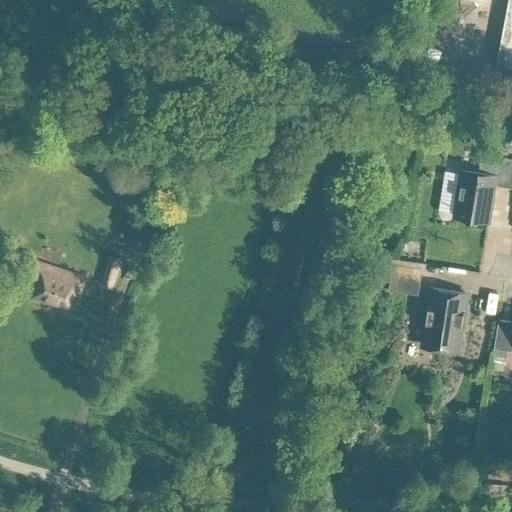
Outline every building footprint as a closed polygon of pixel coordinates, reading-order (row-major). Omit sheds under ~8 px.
[(511,0),(508,0),(496,64),(511,67),(511,0)] [(446,62),(444,75),(462,78),(464,64),(446,62)] [(332,176),(339,150),(323,146),(316,171),(332,176)] [(494,177),(497,156),(482,153),(478,174),(461,171),(455,213),(488,218),(495,177),(494,177)] [(323,256),(328,240),(290,230),(284,248),(289,249),(282,274),(312,282),(319,255),(323,256)] [(112,287),(123,257),(109,253),(98,283),(112,287)] [(77,295),(83,278),(36,261),(30,279),(36,281),(31,295),(67,308),(72,293),(77,295)] [(390,276),(420,281),(422,267),(393,263),(390,276)] [(465,315),(469,294),(431,288),(422,342),(458,348),(463,314),(465,315)] [(511,320),(498,319),(494,347),(491,368),(503,370),(506,349),(511,350),(511,320)] [(360,376),(357,394),(371,396),(373,379),(360,376)]
